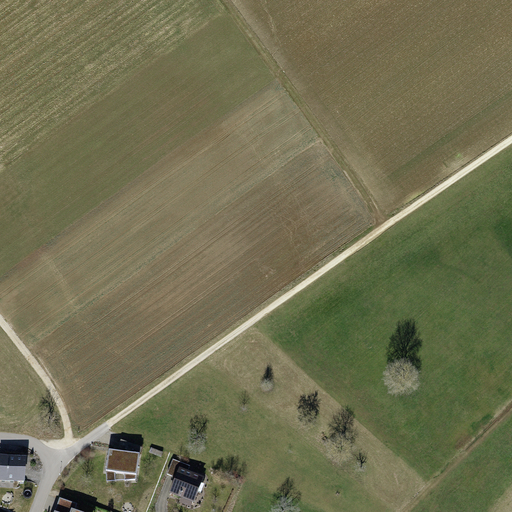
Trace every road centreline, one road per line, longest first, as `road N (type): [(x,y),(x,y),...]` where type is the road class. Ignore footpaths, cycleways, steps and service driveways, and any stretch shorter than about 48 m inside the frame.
road 1 (track): [(511,139),(54,462)]
road 2 (track): [(0,318),(57,399),(72,451)]
